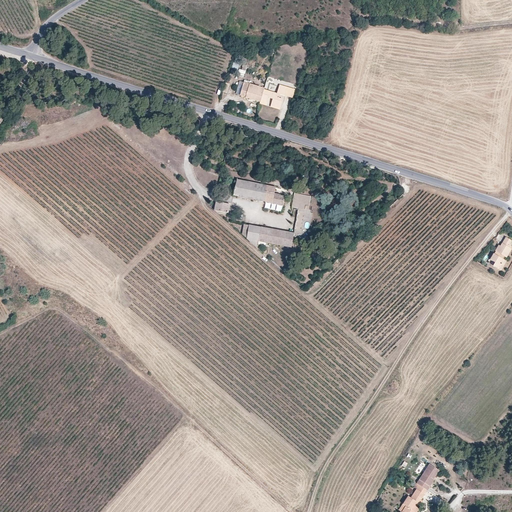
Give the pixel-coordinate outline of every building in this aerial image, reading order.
[(249,83),(243,81),(240,80),(236,93),(245,96),(260,101),(260,99),(262,93),(263,89),(264,87),(249,83)] [(279,97),(280,93),(284,95),(287,86),(279,84),(277,92),(270,91),(269,95),(262,93),(260,99),(267,101),(268,97),(272,98),(271,104),(280,107),(282,98),(279,97)] [(292,97),(295,89),(287,86),(284,95),(292,97)] [(274,194),(275,187),(237,179),(233,194),(265,201),(283,205),(285,196),(274,194)] [(307,239),(312,212),(310,212),(311,210),(308,209),(311,196),(294,193),(292,206),(298,207),(294,233),(293,236),(307,239)] [(228,212),(229,204),(216,201),(214,210),(218,213),(218,212),(219,211),(226,212),(228,212)] [(293,236),(294,233),(249,224),(244,224),(242,234),(257,248),(258,240),(291,246),(293,236)] [(506,257),(511,249),(510,248),(511,246),(509,244),(511,240),(506,237),(501,246),(499,245),(495,251),(496,251),(494,254),(494,253),(490,259),(495,262),(493,265),(498,268),(501,264),(503,266),(506,261),(503,259),(505,256),(506,257)] [(433,479),(431,477),(437,468),(430,464),(417,483),(427,490),(434,479),(433,479)] [(433,479),(439,470),(437,468),(431,477),(433,479)] [(427,490),(417,483),(414,487),(417,489),(424,494),(427,490)] [(416,511),(419,508),(416,506),(414,505),(419,497),(422,499),(424,494),(417,489),(411,498),(408,496),(403,504),(406,506),(402,511),(416,511)] [(448,505),(451,509),(460,502),(457,498),(448,505)]
